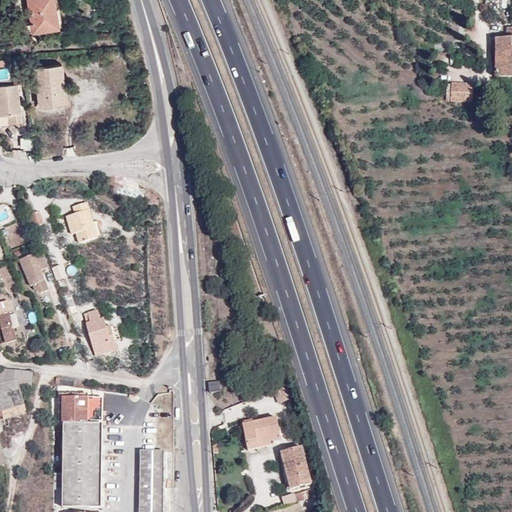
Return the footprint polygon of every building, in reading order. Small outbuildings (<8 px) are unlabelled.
[(51,9),(56,8),(55,0),(27,0),(31,22),(33,32),(55,29),(51,9)] [(60,28),(56,8),(51,9),(55,29),(60,28)] [(33,32),(31,22),(21,24),(22,34),(33,32)] [(511,29),(508,30),(508,40),(497,40),(497,77),(511,77),(511,29)] [(39,105),(63,102),(60,84),(65,83),(63,64),(34,66),(39,105)] [(60,84),(63,102),(69,101),(66,83),(65,83),(60,84)] [(473,102),(473,84),(452,83),(452,101),(473,102)] [(8,115),(9,122),(21,121),(17,84),(0,86),(0,105),(1,116),(8,115)] [(0,122),(1,123),(9,122),(8,115),(1,116),(0,115),(0,122)] [(97,237),(93,221),(88,222),(85,211),(89,209),(87,202),(73,207),(75,214),(66,217),(72,234),(75,233),(79,243),(97,237)] [(35,257),(33,254),(19,260),(31,285),(32,285),(34,289),(40,293),(49,289),(41,271),(48,267),(43,254),(35,257)] [(65,277),(61,264),(52,268),(56,280),(65,277)] [(68,287),(66,280),(57,281),(60,289),(68,287)] [(67,308),(75,305),(71,294),(63,297),(67,308)] [(17,340),(13,327),(10,316),(6,302),(0,303),(0,329),(2,329),(6,343),(17,340)] [(77,312),(75,305),(67,308),(69,315),(77,312)] [(110,325),(107,326),(102,327),(100,318),(97,310),(85,314),(97,355),(117,349),(110,325)] [(10,316),(13,327),(18,325),(15,315),(10,316)] [(0,369),(0,377),(6,376),(7,382),(18,379),(19,385),(31,386),(32,371),(0,369)] [(0,383),(0,464),(4,464),(0,450),(0,410),(2,410),(24,405),(19,385),(18,379),(7,382),(0,383)] [(219,391),(219,382),(210,383),(210,392),(219,391)] [(90,421),(102,421),(103,398),(63,397),(62,423),(90,423),(90,421)] [(2,410),(3,416),(4,420),(27,414),(24,405),(2,410)] [(273,440),(273,441),(281,440),(276,417),(243,424),(247,445),(273,440)] [(63,508),(101,509),(102,424),(64,424),(63,473),(63,489),(63,508)] [(274,444),(273,441),(273,440),(247,445),(248,450),(274,444)] [(312,483),(302,447),(281,452),(291,489),(312,483)] [(141,511),(162,511),(163,454),(142,453),(141,511)] [(63,489),(63,473),(54,473),(54,489),(63,489)] [(312,497),(310,490),(295,494),(297,502),(312,497)]
